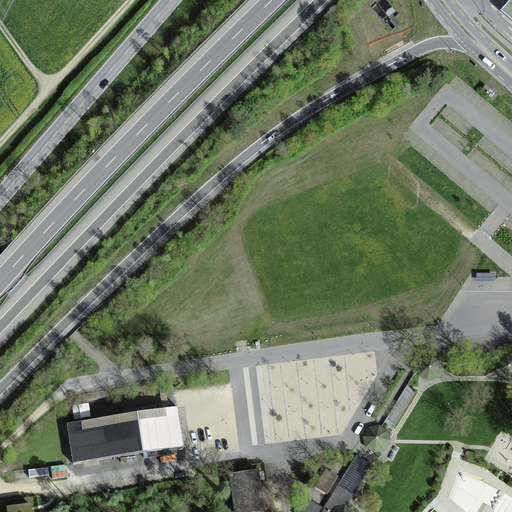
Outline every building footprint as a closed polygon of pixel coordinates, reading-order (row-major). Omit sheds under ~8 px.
[(511,0),(510,0),(499,13),(511,24),(511,0)] [(494,273),(476,273),(476,282),(494,282),(494,273)] [(440,361),(432,356),(422,358),(417,366),(420,375),(428,374),(436,373),(442,370),(440,361)] [(414,393),(407,386),(385,422),(395,425),(414,393)] [(73,464),(184,446),(178,408),(67,425),(73,464)] [(378,427),(369,429),(364,438),(367,447),(375,451),(389,441),(387,432),(378,427)] [(353,511),(345,507),(344,501),(367,463),(357,457),(324,510),(305,499),(296,511),(353,511)] [(258,471),(230,476),(235,511),(254,511),(264,511),(263,508),(270,507),(267,485),(260,486),(258,471)]
